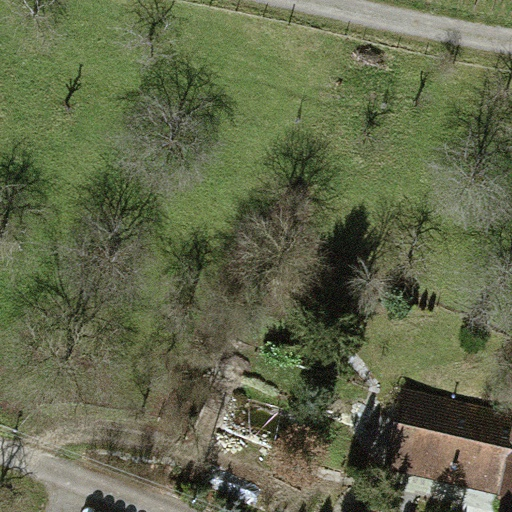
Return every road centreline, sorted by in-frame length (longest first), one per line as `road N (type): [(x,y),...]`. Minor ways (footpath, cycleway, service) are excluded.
road 1 (track): [(511,45),(289,0)]
road 2 (residential): [(0,449),(160,511)]
